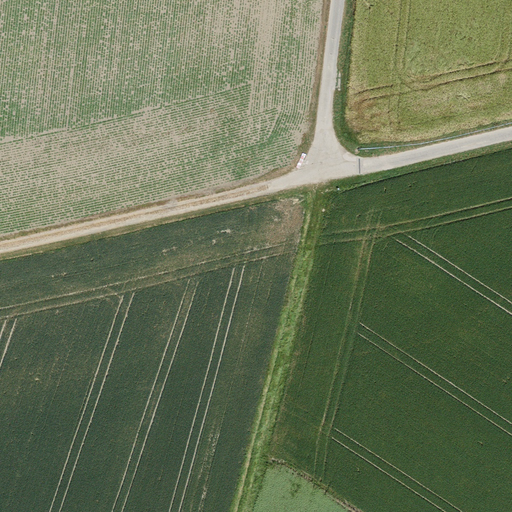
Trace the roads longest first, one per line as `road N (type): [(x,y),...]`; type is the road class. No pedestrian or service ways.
road 1 (track): [(0,249),(320,180),(242,511)]
road 2 (track): [(341,0),(320,180),(511,136)]
